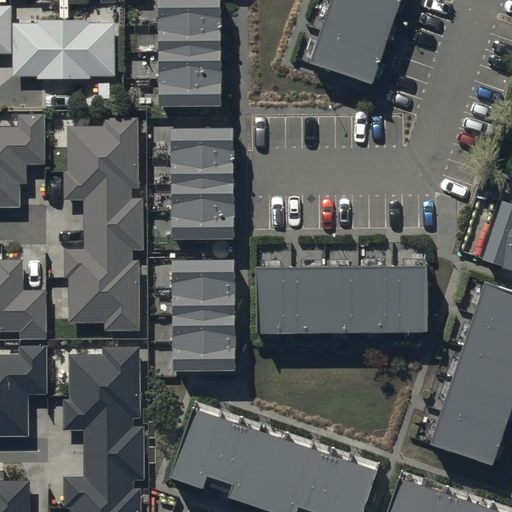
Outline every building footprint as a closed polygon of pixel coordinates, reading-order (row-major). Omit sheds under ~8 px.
[(0,0),(0,47),(10,48),(9,0),(0,0)] [(219,0),(159,0),(159,24),(160,50),(160,75),(160,104),(220,103),(219,0)] [(399,0),(331,0),(321,31),(310,62),(372,82),(399,0)] [(39,17),(11,17),(11,70),(36,70),(36,73),(89,73),(89,70),(113,70),(113,16),(89,16),(89,14),(39,14),(39,17)] [(18,121),(0,121),(0,201),(20,201),(19,177),(27,177),(26,158),(44,158),(43,109),(18,109),(18,121)] [(101,118),(66,119),(67,163),(63,163),(63,193),(82,193),(82,241),(63,242),(63,271),(67,271),(68,316),(104,315),(104,324),(138,323),(137,254),(131,254),(131,243),(142,243),(142,190),(131,190),(131,180),(137,180),(136,111),(101,111),(101,118)] [(232,128),(171,128),(171,155),(171,182),(172,207),(172,235),(232,235),(232,128)] [(511,203),(506,202),(486,259),(511,267),(511,203)] [(0,324),(20,324),(20,334),(45,333),(45,284),(23,284),(22,253),(0,252),(0,324)] [(234,260),(174,261),(174,285),(174,312),(174,341),(174,368),(234,367),(234,260)] [(427,329),(427,265),(392,265),(358,266),(326,266),(290,267),(257,267),(258,331),(427,329)] [(511,401),(511,291),(484,283),(474,312),(463,347),(453,379),(443,410),(432,443),(492,463),(511,401)] [(46,339),(18,339),(18,348),(0,347),(0,429),(27,429),(27,388),(46,388),(46,339)] [(139,341),(101,341),(102,348),(69,348),(68,393),(63,393),(63,425),(83,424),(84,471),(64,471),(63,503),(69,502),(69,511),(140,511),(140,483),(133,483),(133,474),(143,474),(143,420),(133,420),(132,412),(139,411),(139,341)] [(365,511),(379,472),(193,408),(170,475),(207,487),(211,476),(239,485),(235,497),(277,511),(298,511),(301,505),(319,511),(365,511)] [(29,510),(28,475),(0,474),(0,511),(47,511),(48,510),(29,510)] [(497,511),(399,479),(387,511),(497,511)]
